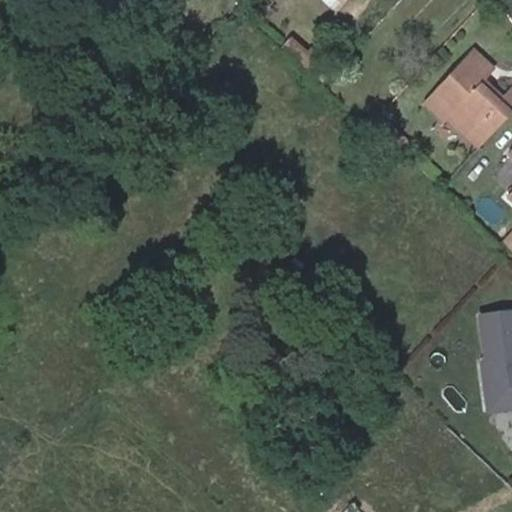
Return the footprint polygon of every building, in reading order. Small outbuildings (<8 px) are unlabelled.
[(478,147),(511,110),(511,85),(500,97),(481,80),(491,68),(472,52),(432,94),(451,112),(446,117),(478,147)] [(324,81),(331,72),(319,62),(312,71),(324,81)] [(446,117),(451,112),(432,94),(428,100),(446,117)] [(380,134),(388,125),(378,115),(370,124),(373,128),(380,134)] [(380,134),(389,143),(398,134),(388,125),(380,134)] [(398,134),(389,143),(400,154),(409,144),(398,134)] [(511,258),(511,232),(499,246),(511,258)] [(511,310),(477,316),(483,357),(479,362),(482,382),(488,387),(496,386),(499,409),(511,407),(511,310)] [(488,387),(482,382),(486,411),(499,409),(496,386),(488,387)]
